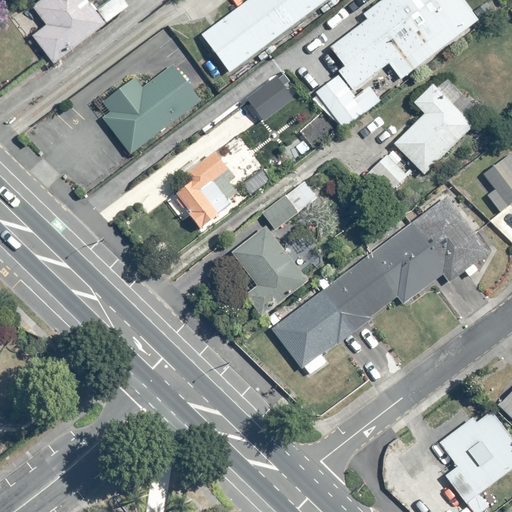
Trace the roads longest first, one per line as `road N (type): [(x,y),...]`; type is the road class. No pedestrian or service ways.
road 1 (residential): [(511,313),(290,491)]
road 2 (secondary): [(177,383),(0,210)]
road 3 (residential): [(13,511),(177,383)]
road 4 (secondary): [(290,491),(177,383)]
